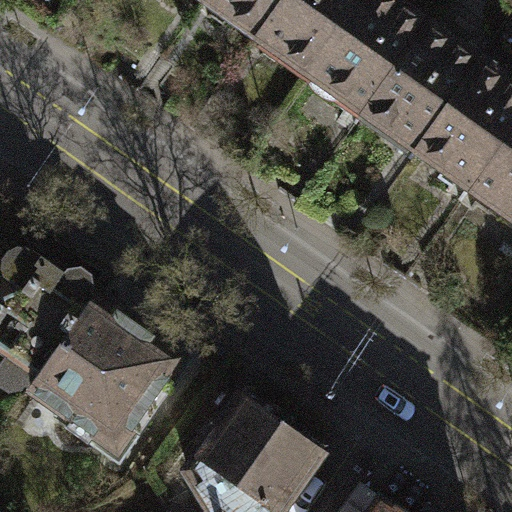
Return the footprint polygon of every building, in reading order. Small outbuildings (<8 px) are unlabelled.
[(281,0),(201,0),(254,38),(281,0)] [(363,0),(281,0),(254,38),(309,77),(363,0)] [(431,20),(403,0),(363,0),(309,77),(364,116),(431,20)] [(486,59),(431,20),(364,116),(419,155),(486,59)] [(511,139),(511,77),(486,59),(419,155),(474,195),(511,139)] [(511,139),(474,195),(511,221),(511,139)] [(0,256),(3,271),(0,272),(0,384),(6,388),(18,388),(27,383),(34,387),(98,294),(92,289),(90,270),(76,263),(63,271),(34,252),(18,242),(0,254),(0,256)] [(119,445),(183,353),(98,294),(34,387),(119,445)] [(281,511),(327,443),(303,429),(299,436),(264,411),(269,403),(246,389),(188,467),(214,511),(281,511)] [(405,511),(379,493),(365,511),(405,511)]
